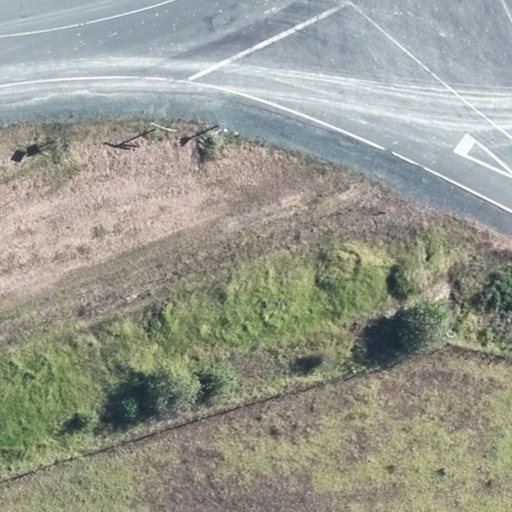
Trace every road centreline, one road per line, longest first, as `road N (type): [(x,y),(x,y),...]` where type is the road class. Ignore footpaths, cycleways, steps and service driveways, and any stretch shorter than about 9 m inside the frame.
road 1 (tertiary): [(351,0),(511,138)]
road 2 (tertiary): [(0,38),(174,0)]
